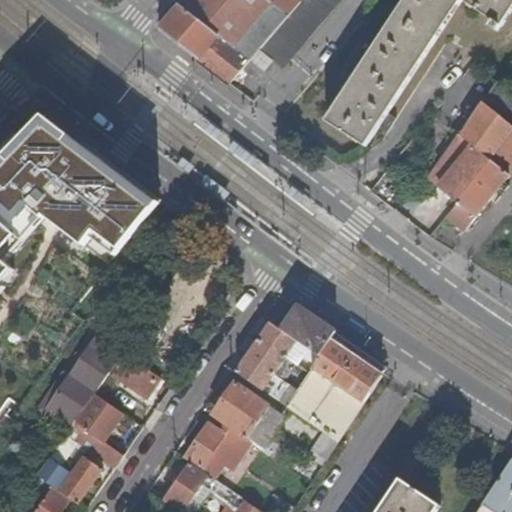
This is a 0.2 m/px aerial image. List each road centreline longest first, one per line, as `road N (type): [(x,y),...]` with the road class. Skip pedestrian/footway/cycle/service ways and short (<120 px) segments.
road 1 (primary): [(511,336),(120,43)]
road 2 (residential): [(103,511),(278,254)]
road 3 (primary): [(278,254),(511,411)]
road 4 (primary): [(55,86),(278,254)]
